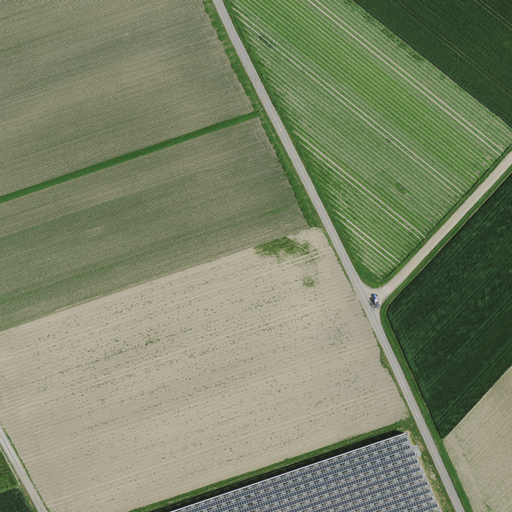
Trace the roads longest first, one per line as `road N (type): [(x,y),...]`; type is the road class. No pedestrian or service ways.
road 1 (track): [(461,511),(218,0)]
road 2 (track): [(369,308),(511,159)]
